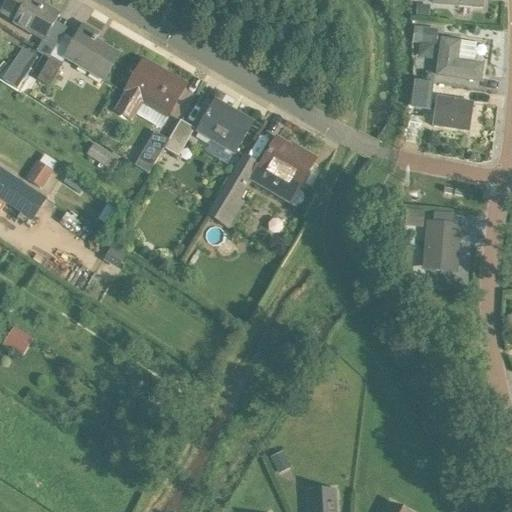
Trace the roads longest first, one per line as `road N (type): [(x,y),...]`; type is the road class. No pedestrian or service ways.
road 1 (residential): [(396,156),(312,119),(108,0)]
road 2 (unclassified): [(500,181),(491,332),(511,427)]
road 3 (unclassified): [(511,7),(500,181)]
